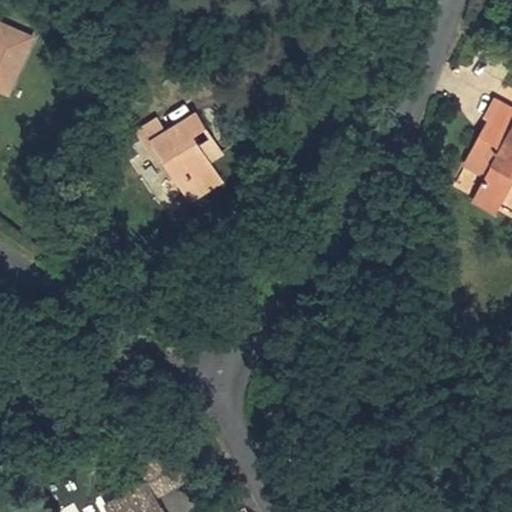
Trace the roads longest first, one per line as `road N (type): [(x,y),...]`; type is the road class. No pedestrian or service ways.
road 1 (residential): [(225,393),(247,345),(364,195),(436,60),(457,0)]
road 2 (residential): [(225,393),(160,343),(0,245)]
road 3 (residential): [(271,511),(234,448),(225,393)]
